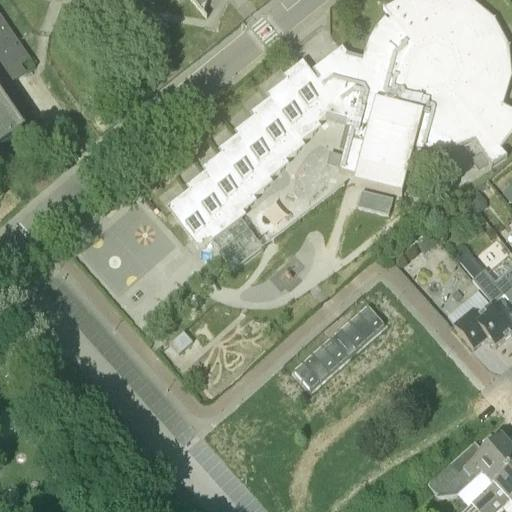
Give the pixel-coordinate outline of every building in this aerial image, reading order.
[(493,22),(469,2),(460,0),(404,0),(382,12),(388,22),(387,23),(384,20),(375,31),(369,42),(364,54),(363,60),(361,66),(346,62),(341,55),(339,57),(344,63),(318,85),(313,78),(311,80),(316,86),(314,88),(301,72),(285,84),(285,85),(287,88),(269,103),(269,104),(272,107),(254,122),(253,122),(254,123),(256,126),(238,141),(238,142),(241,145),(223,160),(222,160),(223,161),(225,164),(207,179),(207,180),(210,183),(191,197),(192,198),(191,198),(194,202),(176,216),(175,217),(176,217),(178,220),(178,221),(174,224),(187,240),(188,239),(197,251),(194,253),(195,254),(200,260),(201,262),(213,253),(238,283),(267,260),(244,231),(244,226),(244,225),(250,221),(250,220),(254,216),(255,211),(266,202),(265,201),(270,197),(270,192),(281,183),(281,182),(285,178),(286,173),(297,164),(296,163),(301,159),(301,154),(302,154),(313,145),(312,144),(316,141),(317,135),(325,129),(326,129),(345,134),(348,134),(338,174),(355,178),(352,186),(401,199),(406,179),(413,152),(420,153),(449,153),(473,144),(477,150),(477,151),(489,173),(491,172),(490,171),(504,162),(505,161),(503,159),(504,159),(499,153),(511,136),(511,114),(501,109),(510,79),(508,49),(493,22)] [(176,0),(179,4),(184,0),(188,0),(206,21),(203,17),(210,1),(210,0),(176,0)] [(5,80),(30,62),(0,18),(0,160),(17,149),(13,144),(37,128),(5,80)] [(511,186),(501,195),(511,207),(511,186)] [(511,257),(511,236),(505,228),(495,237),(511,257)] [(424,256),(434,247),(428,240),(418,248),(424,256)] [(511,307),(511,308),(511,309),(511,272),(496,286),(484,273),(472,284),(492,307),(503,297),(511,307)] [(477,319),(472,313),(453,329),(473,353),(487,342),(494,352),(511,336),(511,334),(490,309),(477,319)] [(491,489),(511,470),(511,455),(499,441),(484,455),(474,445),(428,488),(437,498),(435,500),(436,501),(456,499),(480,477),(491,489)] [(499,511),(501,511),(502,511),(511,502),(511,470),(491,489),(491,490),(472,508),(475,511),(499,511)] [(511,511),(511,502),(502,511),(511,511)]
